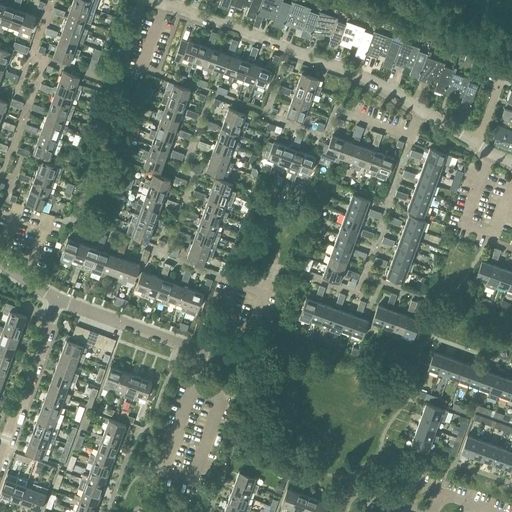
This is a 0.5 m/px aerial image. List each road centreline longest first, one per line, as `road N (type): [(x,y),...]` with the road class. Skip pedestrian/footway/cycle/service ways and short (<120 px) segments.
road 1 (residential): [(152,0),(371,78),(419,108)]
road 2 (residential): [(194,386),(205,351),(57,299)]
road 3 (residential): [(0,452),(57,299)]
